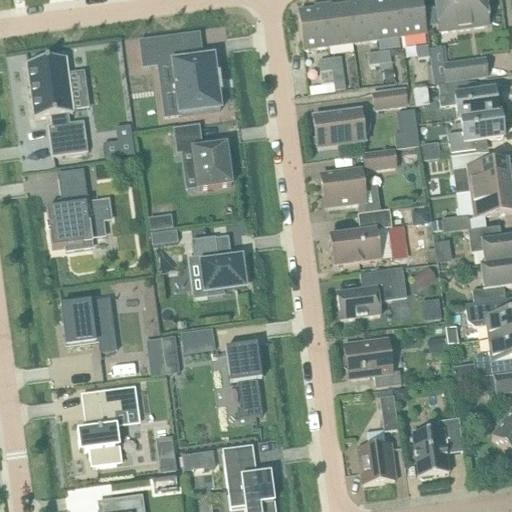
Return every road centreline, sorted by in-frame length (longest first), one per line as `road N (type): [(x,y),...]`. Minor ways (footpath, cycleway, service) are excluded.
road 1 (residential): [(339,511),(269,0)]
road 2 (residential): [(0,27),(200,0)]
road 3 (residential): [(0,331),(24,511)]
